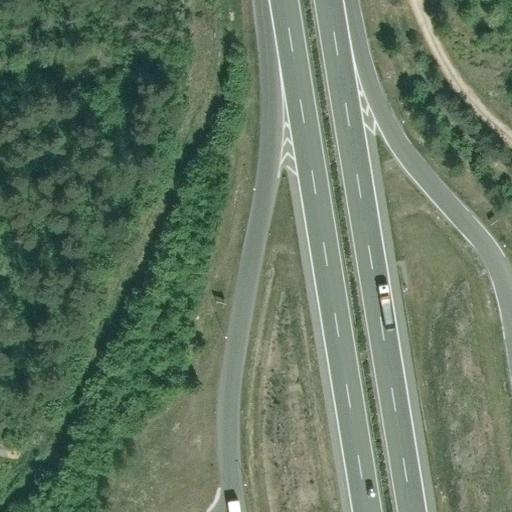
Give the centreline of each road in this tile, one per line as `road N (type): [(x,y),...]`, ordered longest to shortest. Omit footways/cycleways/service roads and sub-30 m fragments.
road 1 (motorway): [(412,511),(329,0)]
road 2 (motorway): [(285,0),(366,511)]
road 3 (track): [(415,0),(475,108),(511,140)]
